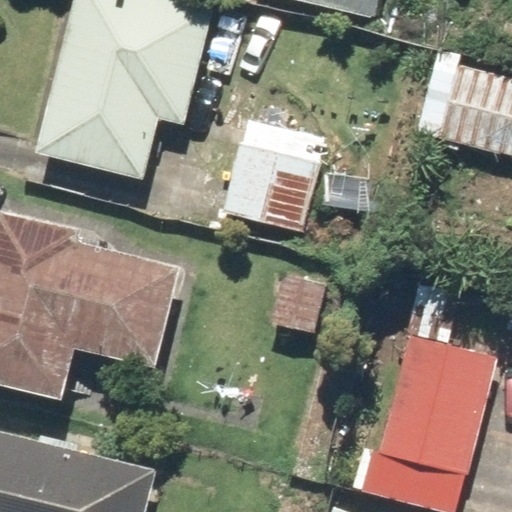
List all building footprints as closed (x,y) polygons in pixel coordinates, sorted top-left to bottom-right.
[(191,130),(220,11),(175,0),(84,0),(45,159),(153,186),(168,124),(191,130)] [(387,0),(282,0),(383,20),(387,0)] [(511,80),(466,71),(450,148),(511,160),(511,80)] [(333,142),(256,123),(231,220),(308,239),(333,142)] [(187,274),(105,253),(108,242),(12,218),(0,263),(0,394),(65,411),(80,351),(163,372),(187,274)] [(329,284),(289,277),(280,327),(320,334),(329,284)] [(504,359),(418,337),(387,458),(474,480),(504,359)] [(0,432),(0,511),(157,511),(167,474),(0,432)]
